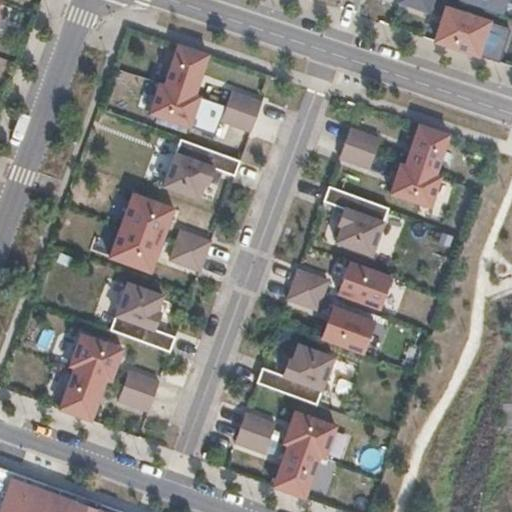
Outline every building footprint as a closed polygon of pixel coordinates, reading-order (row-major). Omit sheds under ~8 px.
[(398,0),(430,11),(433,0),(398,0)] [(460,0),(502,14),(506,0),(460,0)] [(446,8),(436,39),(478,53),(488,22),(446,8)] [(177,43),(163,85),(193,95),(207,53),(177,43)] [(198,97),(158,84),(148,113),(188,127),(198,97)] [(230,91),(225,106),(255,117),(261,102),(230,91)] [(225,106),(219,120),(250,132),(255,117),(225,106)] [(419,123),(403,165),(426,173),(434,176),(449,133),(419,123)] [(374,155),(380,139),(349,128),(343,143),(374,155)] [(179,139),(162,186),(197,200),(203,184),(206,185),(212,169),(233,176),(239,161),(179,139)] [(369,169),(374,155),(343,143),(338,157),(369,169)] [(426,173),(398,163),(388,191),(428,206),(438,177),(426,173)] [(388,209),(327,186),(322,202),(343,209),(337,226),(340,227),(334,243),(371,256),(388,209)] [(132,194),(120,226),(161,241),(173,209),(132,194)] [(120,226),(109,257),(150,272),(161,241),(120,226)] [(179,231),(174,246),(204,257),(209,242),(179,231)] [(174,246),(169,260),(199,271),(204,257),(174,246)] [(349,263),(337,294),(379,309),(390,278),(349,263)] [(297,270),(291,285),(323,296),(328,281),(297,270)] [(126,282),(109,330),(169,351),(175,336),(154,328),(160,312),(156,311),(162,295),(126,282)] [(291,285),(286,299),(317,310),(323,296),(291,285)] [(333,307),(321,339),(362,354),(374,322),(333,307)] [(80,334),(68,367),(109,382),(121,348),(80,334)] [(261,368),(255,383),(315,405),(333,358),(297,345),(291,360),(288,358),(282,376),(261,368)] [(73,368),(59,407),(91,419),(105,380),(73,368)] [(122,386),(152,397),(158,381),(128,370),(122,386)] [(118,399),(148,410),(152,397),(122,386),(118,399)] [(294,411),(282,444),(307,453),(324,459),(336,426),(294,411)] [(242,419),(239,428),(269,439),(275,423),(245,412),(242,419)] [(236,436),(234,441),(264,452),(269,439),(239,428),(236,436)] [(307,453),(287,446),(272,484),(304,496),(319,457),(307,453)] [(60,488),(0,465),(0,511),(110,511),(58,493),(60,488)]
